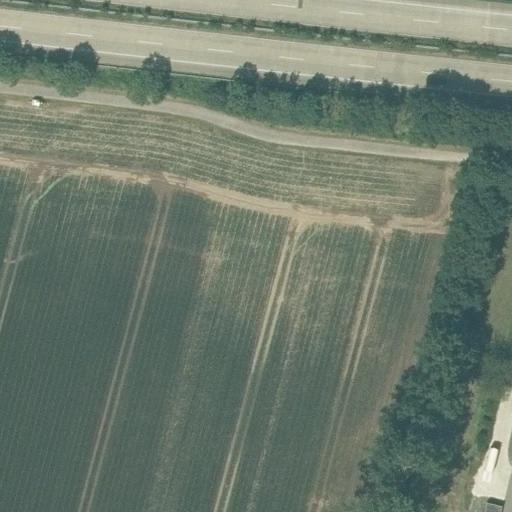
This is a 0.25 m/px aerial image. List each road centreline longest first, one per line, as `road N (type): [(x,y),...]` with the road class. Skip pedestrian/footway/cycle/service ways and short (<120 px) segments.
road 1 (unclassified): [(0,86),(196,109),(266,137),(511,162)]
road 2 (motorway): [(0,26),(511,82)]
road 3 (motorway): [(511,24),(248,0)]
road 4 (unclassified): [(511,364),(492,492)]
